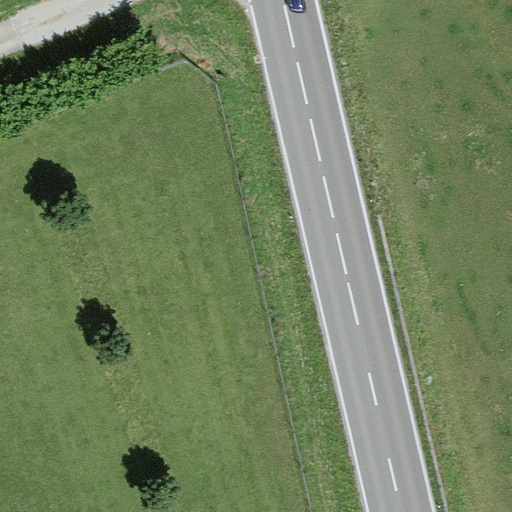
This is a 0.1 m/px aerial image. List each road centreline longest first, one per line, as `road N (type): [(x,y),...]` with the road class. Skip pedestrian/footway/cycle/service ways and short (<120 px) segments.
road 1 (secondary): [(401,511),(282,0)]
road 2 (track): [(0,48),(121,0)]
